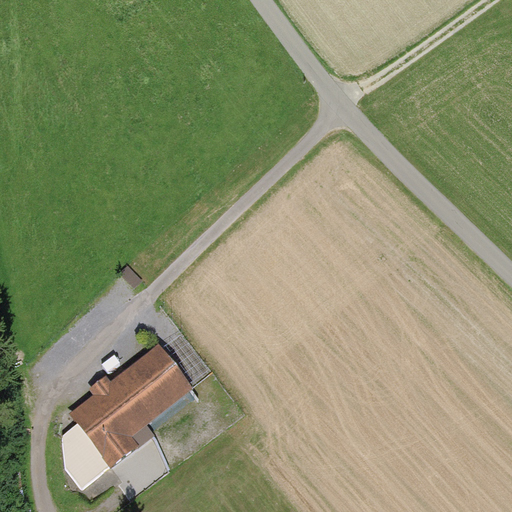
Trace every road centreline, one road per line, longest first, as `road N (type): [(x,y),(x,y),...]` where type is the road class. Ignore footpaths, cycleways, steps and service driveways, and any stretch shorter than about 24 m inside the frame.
road 1 (track): [(45,511),(47,400),(343,110)]
road 2 (unclassified): [(511,272),(343,110),(264,0)]
road 3 (track): [(492,0),(343,110)]
